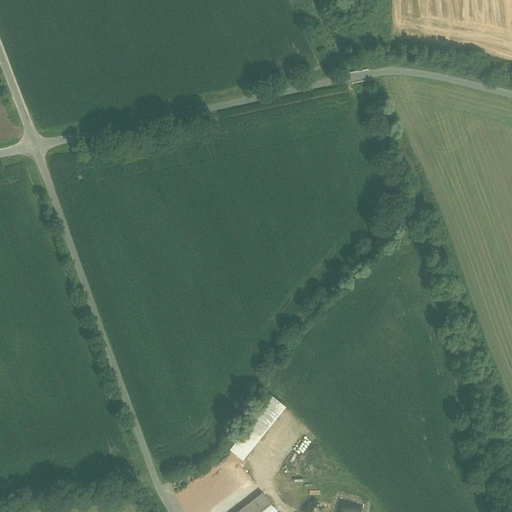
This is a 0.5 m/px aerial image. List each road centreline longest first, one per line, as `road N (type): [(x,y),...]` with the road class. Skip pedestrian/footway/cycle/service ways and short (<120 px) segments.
road 1 (unclassified): [(36,146),(393,70),(511,96)]
road 2 (unclassified): [(36,146),(143,457),(175,511)]
